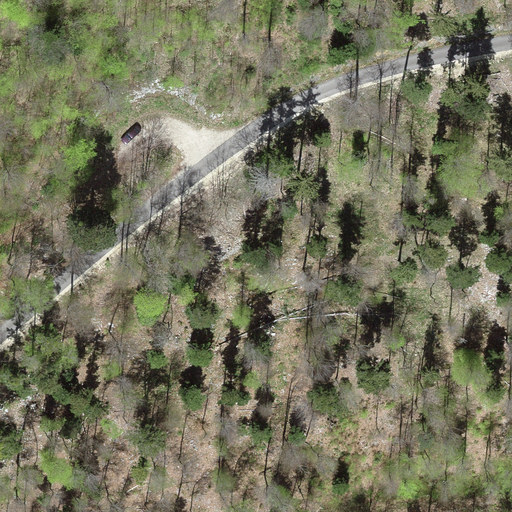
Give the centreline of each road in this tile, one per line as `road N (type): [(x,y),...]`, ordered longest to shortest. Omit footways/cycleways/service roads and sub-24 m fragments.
road 1 (unclassified): [(511,42),(369,73),(269,118),(161,197),(0,334)]
road 2 (track): [(0,240),(61,207),(147,138),(182,134),(213,158)]
